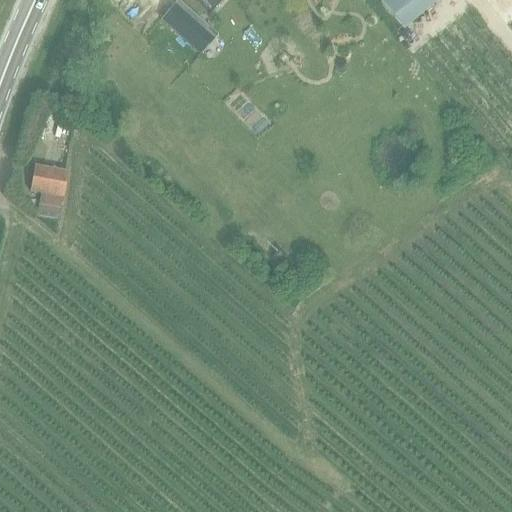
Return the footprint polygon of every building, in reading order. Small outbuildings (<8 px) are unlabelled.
[(378,0),(403,29),(437,0),(378,0)] [(202,29),(175,4),(160,19),(198,54),(212,38),(202,29)] [(38,113),(32,136),(41,139),(47,115),(38,113)] [(63,198),(67,172),(33,166),(29,192),(63,198)] [(58,220),(61,198),(40,194),(36,216),(58,220)]
